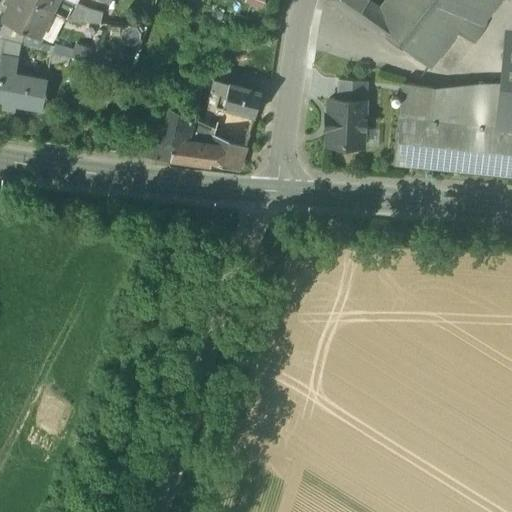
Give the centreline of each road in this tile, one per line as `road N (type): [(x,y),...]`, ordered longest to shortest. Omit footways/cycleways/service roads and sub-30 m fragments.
road 1 (secondary): [(274,194),(0,164)]
road 2 (secondary): [(511,211),(274,194)]
road 3 (residential): [(304,0),(274,194)]
road 4 (track): [(0,460),(81,297)]
